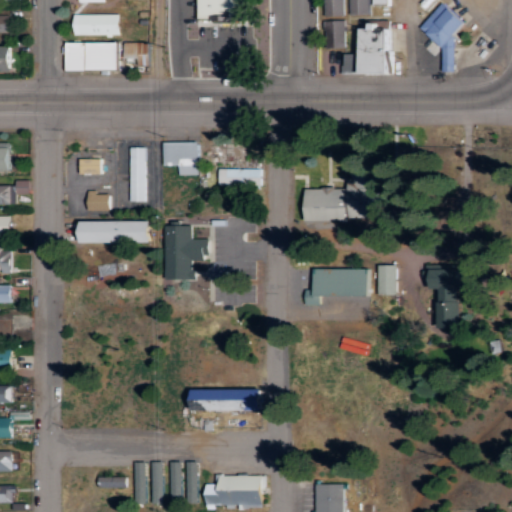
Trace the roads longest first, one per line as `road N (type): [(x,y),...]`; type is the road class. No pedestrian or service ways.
road 1 (residential): [(279,511),(287,0)]
road 2 (residential): [(47,511),(42,0)]
road 3 (secondary): [(500,91),(458,98),(0,98)]
road 4 (residential): [(48,446),(279,444)]
